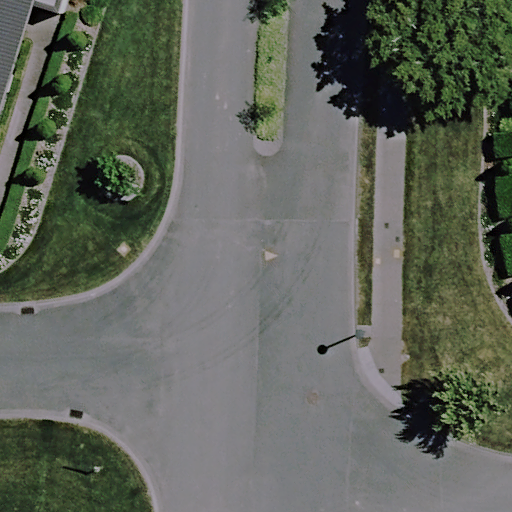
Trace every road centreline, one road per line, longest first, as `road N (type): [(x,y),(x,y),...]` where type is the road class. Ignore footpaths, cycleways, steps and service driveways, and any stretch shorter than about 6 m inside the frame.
road 1 (residential): [(331,0),(305,503)]
road 2 (residential): [(206,364),(226,0)]
road 3 (residential): [(0,363),(206,364)]
road 4 (residential): [(206,364),(305,503)]
road 5 (residential): [(199,511),(206,364)]
